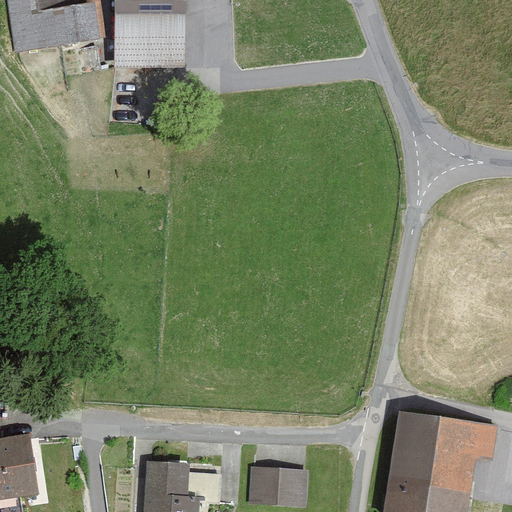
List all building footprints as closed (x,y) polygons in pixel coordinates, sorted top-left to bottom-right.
[(60,0),(6,0),(15,56),(100,48),(99,41),(107,39),(101,0),(83,0),(84,4),(61,8),(60,0)] [(185,0),(116,0),(115,71),(184,73),(185,0)] [(501,423),(398,407),(381,511),(465,511),(474,460),(494,463),(501,423)] [(29,435),(0,439),(0,499),(37,494),(29,435)] [(188,462),(145,460),(143,511),(195,511),(196,495),(187,494),(188,462)] [(308,469),(251,466),(249,501),(306,504),(308,469)]
